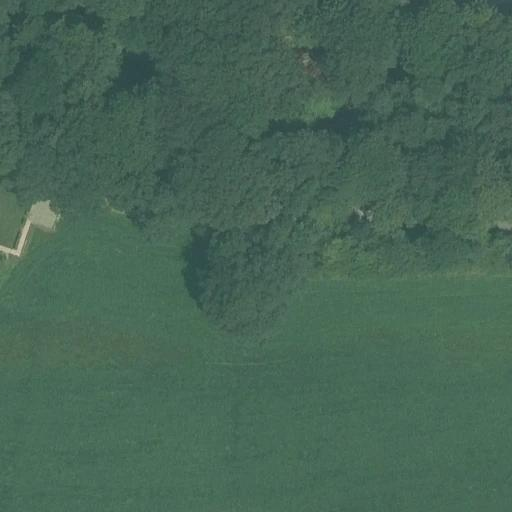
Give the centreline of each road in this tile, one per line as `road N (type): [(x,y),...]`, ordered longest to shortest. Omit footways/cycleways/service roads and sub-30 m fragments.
road 1 (unclassified): [(511,225),(361,213),(148,212),(0,167)]
road 2 (unclassified): [(511,73),(405,0)]
